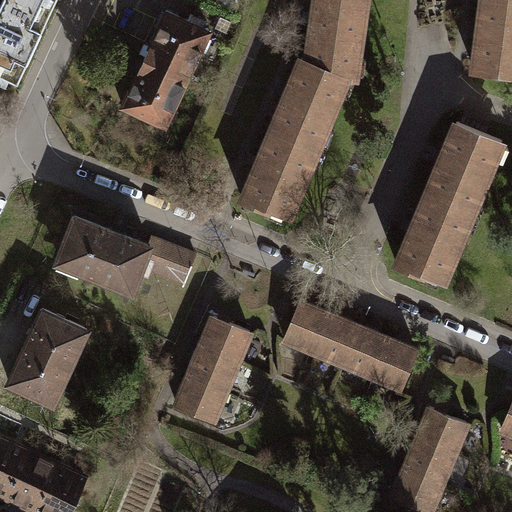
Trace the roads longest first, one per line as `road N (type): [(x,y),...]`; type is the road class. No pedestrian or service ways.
road 1 (residential): [(30,145),(45,168),(349,291)]
road 2 (residential): [(349,291),(421,131),(431,86),(511,118)]
road 3 (residential): [(349,291),(511,359)]
road 4 (residential): [(86,0),(30,120),(30,145)]
